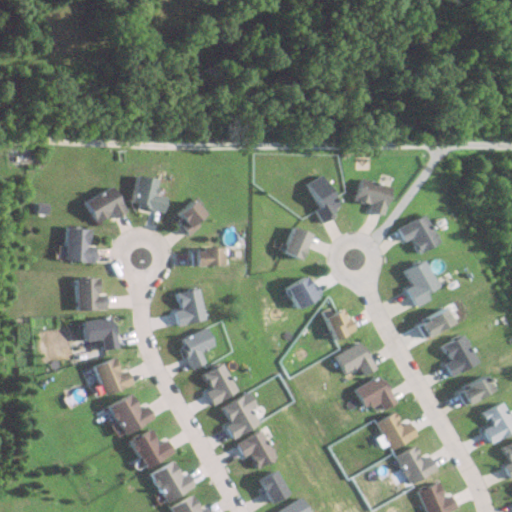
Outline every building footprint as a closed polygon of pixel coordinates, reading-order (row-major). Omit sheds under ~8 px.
[(300,183),(317,221),(334,213),(318,175),(300,183)] [(159,197),(148,196),(151,180),(130,177),(126,207),(157,211),(159,197)] [(364,205),(362,211),(378,215),(385,187),(355,179),(349,201),(364,205)] [(118,212),(108,188),(80,200),(89,224),(118,212)] [(169,212),(179,236),(194,229),(190,219),(196,217),(190,203),(169,212)] [(432,244),(419,216),(392,228),(398,242),(406,239),(412,253),(432,244)] [(89,262),(89,245),(82,245),(82,229),(60,229),(60,262),(89,262)] [(216,249),(187,249),(187,266),(216,266),(216,249)] [(308,284),(305,286),(300,277),(280,288),(292,309),(315,295),(308,284)] [(99,311),(99,294),(91,294),(91,279),(70,279),(70,311),(99,311)] [(445,322),(437,309),(412,324),(420,338),(445,322)] [(120,370),(113,372),(108,358),(88,365),(98,395),(125,385),(120,370)] [(452,391),(461,405),(486,390),(477,375),(452,391)] [(103,405),(115,434),(146,421),(140,405),(131,409),(125,395),(103,405)] [(233,443),(240,456),(247,452),(253,464),(251,465),(253,467),(256,466),(257,466),(264,462),(265,464),(271,461),(270,458),(273,457),(272,454),(271,451),(269,447),(267,448),(259,437),(261,436),(257,430),(233,443)] [(271,470),(285,493),(268,504),(255,480),(271,470)] [(275,511),(275,510),(298,497),(306,511),(275,511)]
